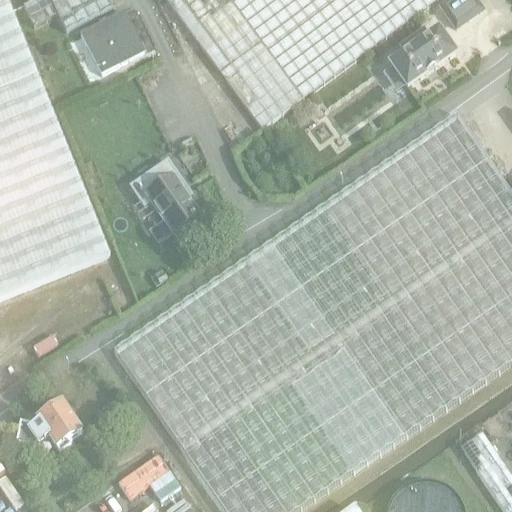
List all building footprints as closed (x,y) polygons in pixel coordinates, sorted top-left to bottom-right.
[(0,0),(0,303),(110,259),(5,0),(0,0)] [(48,0),(43,0),(24,10),(35,30),(58,19),(48,0)] [(48,0),(58,19),(66,36),(113,12),(106,0),(48,0)] [(163,0),(262,133),(442,0),(163,0)] [(472,0),(456,0),(441,11),(456,32),(482,14),(472,0)] [(124,16),(81,38),(102,79),(145,56),(124,16)] [(407,57),(391,68),(393,71),(405,88),(407,91),(455,58),(439,35),(429,41),(424,33),(412,41),(401,50),(407,57)] [(457,119),(114,355),(222,511),(301,511),(511,367),(511,198),(511,197),(457,119)] [(150,204),(173,237),(199,218),(180,191),(184,188),(167,163),(130,189),(144,208),(150,204)] [(67,444),(82,434),(62,404),(37,422),(37,423),(36,428),(20,426),(16,448),(38,453),(39,448),(39,447),(49,441),(60,457),(71,450),(67,444)] [(511,511),(511,480),(482,437),(461,452),(501,511),(511,511)] [(158,459),(118,487),(130,503),(150,489),(170,475),(158,459)] [(170,475),(150,489),(161,506),(181,492),(170,475)] [(6,480),(0,483),(0,489),(14,511),(19,511),(24,509),(6,480)]
